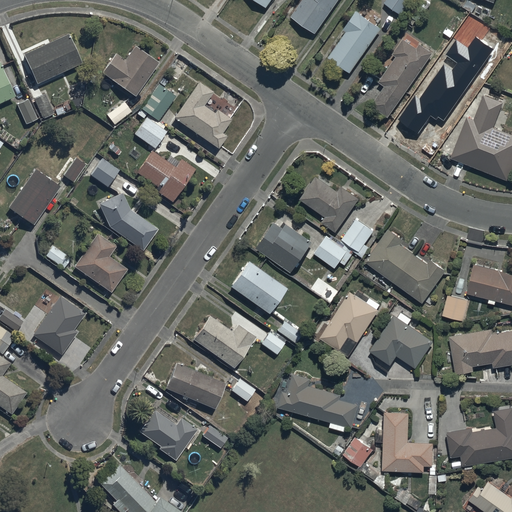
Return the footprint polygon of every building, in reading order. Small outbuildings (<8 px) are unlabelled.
[(302,0),(291,16),(315,32),(336,0),(302,0)] [(384,0),(383,2),(400,14),(410,0),(384,0)] [(425,0),(418,0),(408,15),(410,16),(407,21),(412,25),(416,20),(418,22),(431,4),(425,0)] [(344,35),(328,57),(350,72),(381,29),(356,11),(341,33),(344,35)] [(67,34),(22,55),(36,85),(81,64),(67,34)] [(415,96),(398,120),(418,134),(431,116),(436,120),(438,117),(444,121),(494,49),(476,37),(468,48),(456,40),(446,55),(457,63),(452,70),(444,65),(420,99),(415,96)] [(371,105),(387,116),(432,53),(419,43),(416,48),(403,39),(392,54),(396,57),(379,81),(385,85),(371,105)] [(100,73),(134,97),(158,63),(134,46),(124,60),(114,53),(100,73)] [(0,102),(14,96),(0,64),(0,102)] [(511,77),(501,72),(496,82),(511,90),(511,77)] [(198,82),(173,118),(217,148),(226,135),(222,132),(231,119),(216,109),(214,113),(204,106),(213,92),(198,82)] [(148,115),(134,134),(154,149),(167,131),(163,129),(165,126),(157,121),(175,97),(157,84),(137,114),(143,119),(146,114),(148,115)] [(44,94),(33,100),(42,118),(53,113),(44,94)] [(466,117),(450,158),(508,181),(511,171),(511,135),(492,128),(503,101),(483,94),(473,119),(466,117)] [(27,98),(16,103),(26,124),(37,119),(27,98)] [(122,102),(106,114),(114,125),(131,112),(129,110),(130,109),(125,102),(124,103),(122,102)] [(151,151),(136,172),(156,187),(154,190),(171,203),(195,169),(181,158),(174,168),(151,151)] [(76,157),(63,175),(73,183),(86,164),(76,157)] [(102,158),(91,175),(107,186),(119,169),(102,158)] [(34,169),(7,207),(33,224),(60,186),(34,169)] [(321,221),(336,232),(360,198),(343,186),(339,191),(317,175),(300,198),(325,216),(321,221)] [(97,204),(107,227),(141,251),(156,230),(129,210),(122,193),(97,204)] [(357,219),(342,239),(363,256),(369,248),(365,244),(374,232),(357,219)] [(275,222),(257,248),(291,272),(313,242),(287,223),(284,228),(275,222)] [(404,240),(388,228),(364,261),(423,303),(446,271),(430,259),(428,263),(401,244),(404,240)] [(97,234),(74,266),(111,292),(127,270),(108,256),(115,247),(97,234)] [(352,255),(347,250),(327,236),(314,253),(334,268),(339,261),(345,265),(352,255)] [(70,258),(52,245),(45,255),(63,268),(70,258)] [(248,262),(230,287),(258,306),(253,313),(261,318),(265,311),(269,314),(287,289),(248,262)] [(511,273),(475,264),(467,293),(489,299),(488,302),(495,304),(496,300),(511,304),(511,273)] [(319,337),(348,356),(378,309),(377,308),(380,304),(358,290),(355,294),(350,290),(319,337)] [(447,295),(442,315),(463,320),(468,300),(447,295)] [(54,296),(29,331),(45,342),(38,352),(49,359),(56,350),(59,353),(75,330),(70,327),(79,314),(54,296)] [(4,309),(0,314),(0,321),(16,332),(23,322),(4,309)] [(393,315),(369,351),(390,364),(396,355),(416,368),(433,341),(408,324),(412,319),(401,312),(397,318),(393,315)] [(209,316),(192,339),(232,369),(255,338),(237,325),(231,332),(209,316)] [(276,328),(278,328),(276,330),(296,344),(302,335),(283,321),(282,322),(281,321),(276,328)] [(14,337),(0,326),(0,352),(1,354),(14,337)] [(492,329),(449,336),(456,374),(474,371),(473,366),(492,363),(493,367),(511,364),(511,329),(492,333),(492,329)] [(269,332),(261,343),(276,354),(284,344),(269,332)] [(0,407),(10,415),(26,393),(1,375),(10,363),(0,355),(0,407)] [(225,384),(175,363),(165,388),(183,396),(182,398),(186,400),(187,397),(214,409),(225,384)] [(282,390),(278,407),(331,422),(329,427),(345,431),(347,426),(352,428),(358,404),(340,399),(341,394),(309,385),(311,379),(293,374),(288,392),(282,390)] [(239,378),(231,390),(246,402),(255,390),(239,378)] [(461,455),(463,465),(511,457),(511,408),(492,411),(494,425),(476,428),(477,431),(473,432),(472,427),(447,431),(452,457),(461,455)] [(153,409),(138,431),(159,446),(158,448),(175,460),(196,429),(181,418),(176,425),(153,409)] [(374,441),(383,441),(383,470),(424,471),(424,466),(433,466),(434,443),(408,442),(408,413),(384,412),(383,430),(374,430),(374,441)] [(209,426),(202,436),(220,448),(227,438),(209,426)] [(373,449),(355,437),(343,454),(361,466),(373,449)] [(124,511),(125,511),(180,511),(158,496),(154,502),(118,465),(99,483),(115,500),(109,505),(115,511),(124,511)] [(511,511),(511,497),(511,498),(488,481),(483,489),(479,486),(469,500),(486,511),(511,511)]
